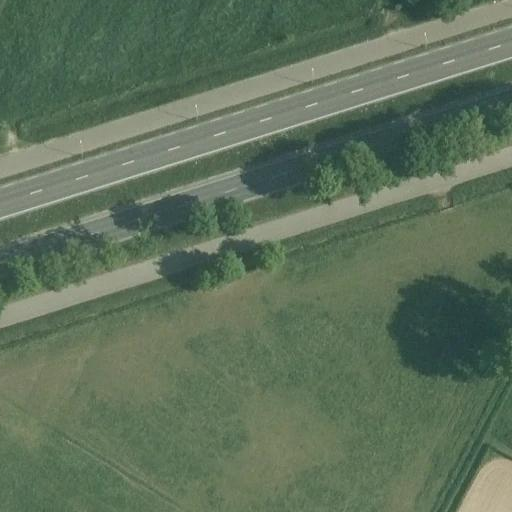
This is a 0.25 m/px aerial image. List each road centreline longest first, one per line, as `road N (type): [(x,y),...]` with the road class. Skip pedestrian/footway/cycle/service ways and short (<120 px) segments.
road 1 (primary): [(511,43),(0,207)]
road 2 (unclassified): [(511,7),(0,169)]
road 3 (unclassified): [(0,321),(511,160)]
road 4 (primary): [(0,268),(511,108)]
